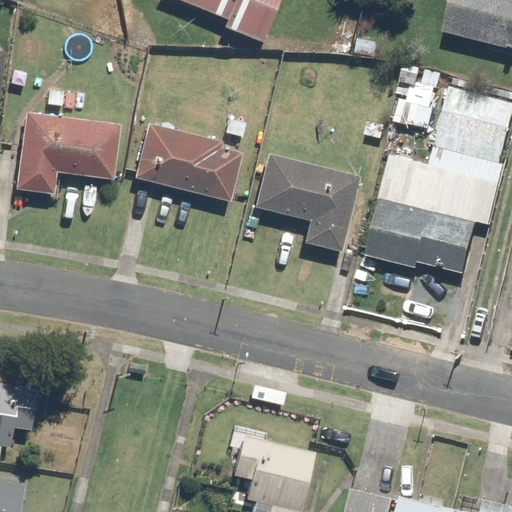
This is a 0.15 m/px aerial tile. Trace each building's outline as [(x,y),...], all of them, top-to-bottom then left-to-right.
[(168,0),(228,23),(224,35),(255,47),(273,0),(168,0)] [(511,0),(446,0),(437,36),(511,54),(511,0)] [(511,102),(446,88),(443,103),(420,98),(422,91),(403,86),(395,123),(436,132),(429,166),(387,157),(365,258),(460,279),(473,224),(486,227),(511,111),(511,102)] [(11,193),(49,197),(51,176),(111,182),(117,127),(19,118),(11,193)] [(215,154),(218,143),(141,125),(128,181),(227,205),(238,159),(215,154)] [(265,158),(253,212),(305,224),(300,247),(337,255),(355,179),(265,158)] [(8,430),(28,433),(33,391),(0,387),(0,511),(16,511),(19,485),(0,482),(0,447),(6,448),(8,430)] [(234,439),(228,476),(247,480),(243,503),(248,504),(246,511),(267,511),(268,508),(290,511),(300,511),(311,453),(234,439)] [(443,511),(349,490),(343,511),(443,511)]
